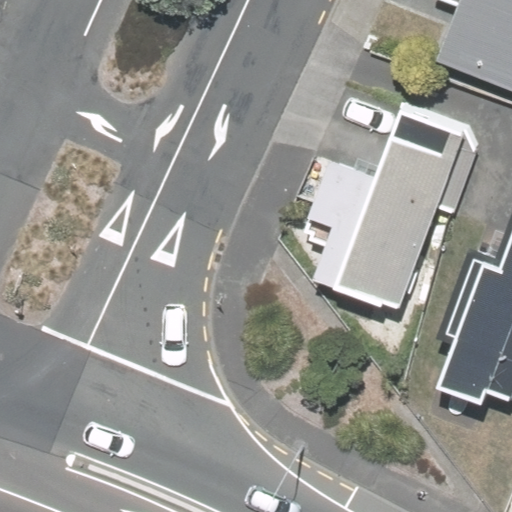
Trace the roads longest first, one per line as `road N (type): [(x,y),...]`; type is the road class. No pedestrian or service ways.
road 1 (residential): [(234,81),(106,418)]
road 2 (residential): [(234,81),(131,128),(103,125),(77,112),(39,46)]
road 3 (primary): [(106,418),(308,511)]
